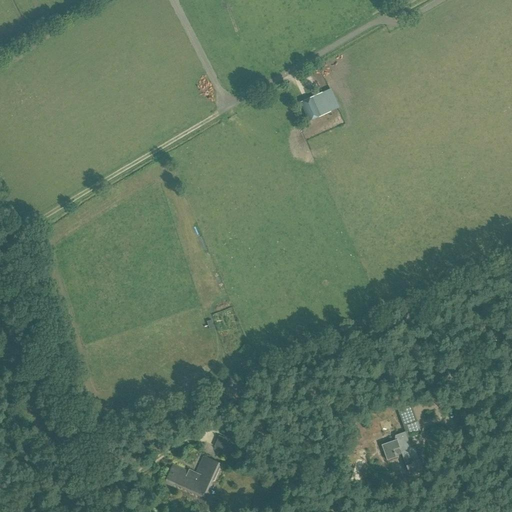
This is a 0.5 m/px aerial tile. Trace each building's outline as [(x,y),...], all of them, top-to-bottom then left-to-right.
[(340,106),(331,87),(299,101),(308,121),(340,106)] [(229,379),(220,389),(234,401),(243,391),(229,379)] [(411,436),(424,433),(422,422),(408,425),(411,436)] [(400,441),(387,446),(392,461),(405,457),(407,463),(420,458),(411,432),(399,437),(400,441)] [(223,437),(219,448),(234,453),(238,442),(223,437)] [(409,467),(410,474),(426,471),(424,461),(416,462),(416,466),(409,467)] [(201,498),(206,496),(209,503),(224,496),(217,478),(202,485),(203,489),(198,491),(196,487),(190,490),(187,482),(181,485),(175,470),(158,477),(165,493),(172,490),(175,497),(183,494),(190,511),(203,505),(201,498)]
